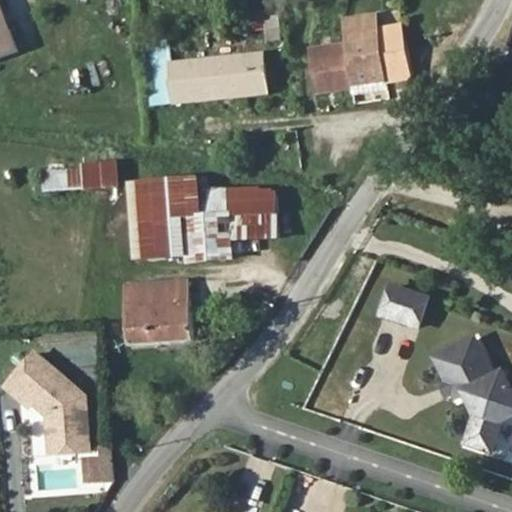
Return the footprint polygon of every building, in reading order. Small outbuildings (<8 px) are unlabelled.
[(0,62),(18,55),(0,7),(0,62)] [(353,91),(389,86),(380,37),(377,20),(351,24),(343,24),(349,59),(353,91)] [(389,86),(414,82),(406,31),(380,37),(389,86)] [(149,110),(171,109),(168,70),(167,48),(145,49),(149,110)] [(349,59),(315,64),(319,97),(353,91),(349,59)] [(180,108),(268,103),(264,62),(178,70),(180,108)] [(171,109),(180,108),(178,70),(168,70),(171,109)] [(119,188),(117,163),(83,164),(83,170),(58,171),(59,191),(119,188)] [(59,191),(58,171),(43,172),(44,191),(59,191)] [(145,185),(148,259),(191,257),(189,223),(197,223),(195,197),(194,183),(145,185)] [(277,203),(248,194),(195,197),(197,223),(229,221),(230,247),(280,240),(277,203)] [(230,263),(230,247),(229,221),(197,223),(189,223),(191,257),(191,264),(230,263)] [(382,313),(425,328),(438,293),(394,277),(382,313)] [(129,349),(194,344),(191,287),(125,289),(129,349)] [(511,375),(505,378),(487,339),(448,357),(466,397),(478,393),(485,412),(477,439),(501,448),(510,420),(511,419),(511,375)] [(18,395),(28,402),(44,415),(46,453),(85,449),(83,399),(29,354),(1,388),(13,399),(18,395)] [(13,399),(24,408),(28,402),(18,395),(13,399)]
